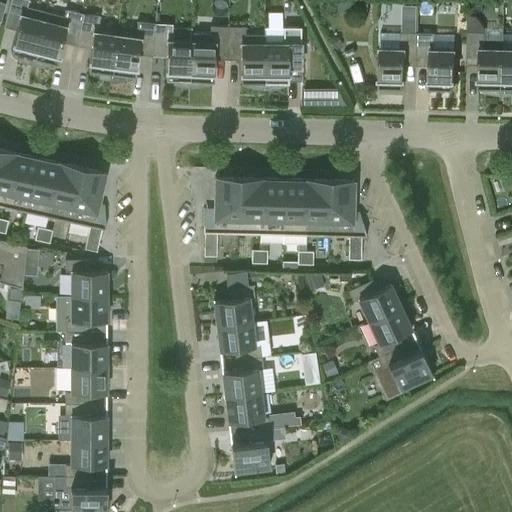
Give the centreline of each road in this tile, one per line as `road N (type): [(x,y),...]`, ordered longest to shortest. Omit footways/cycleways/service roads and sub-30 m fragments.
road 1 (residential): [(139,127),(139,479),(161,499),(200,478),(164,129)]
road 2 (residential): [(358,136),(455,351),(474,356),(509,344)]
road 3 (residential): [(451,137),(509,344)]
road 4 (residential): [(358,136),(164,129)]
road 5 (residential): [(139,127),(0,99)]
